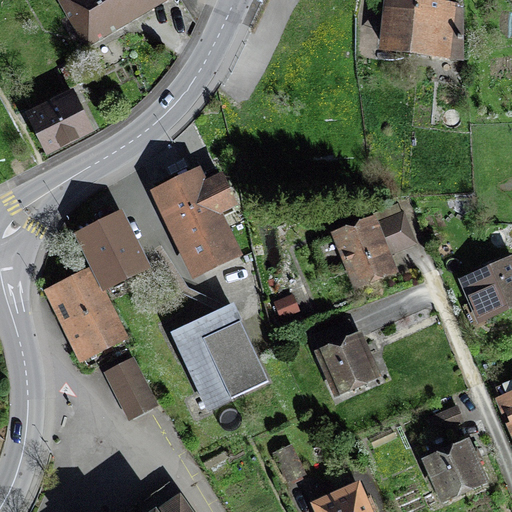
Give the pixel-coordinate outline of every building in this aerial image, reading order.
[(168,6),(165,0),(53,0),(82,53),(168,6)] [(460,0),(374,0),(366,65),(451,76),(460,0)] [(46,152),(88,133),(75,103),(33,122),(46,152)] [(199,173),(192,158),(147,180),(190,270),(240,247),(218,202),(235,194),(220,163),(199,173)] [(85,237),(107,289),(142,274),(120,222),(85,237)] [(343,239),(360,281),(389,269),(372,227),(343,239)] [(463,287),(479,319),(511,302),(511,282),(503,266),(463,287)] [(92,273),(58,288),(88,357),(122,343),(92,273)] [(265,373),(229,294),(219,299),(210,303),(168,322),(203,400),(265,373)] [(325,359),(338,391),(369,378),(356,346),(325,359)] [(151,411),(132,367),(113,376),(132,419),(151,411)] [(511,390),(500,396),(511,426),(511,390)] [(456,406),(429,417),(435,433),(463,422),(456,406)] [(289,444),(272,452),(288,483),(306,475),(289,444)] [(444,498),(481,484),(467,450),(431,465),(444,498)] [(320,511),(365,511),(357,492),(318,507),(320,511)]
